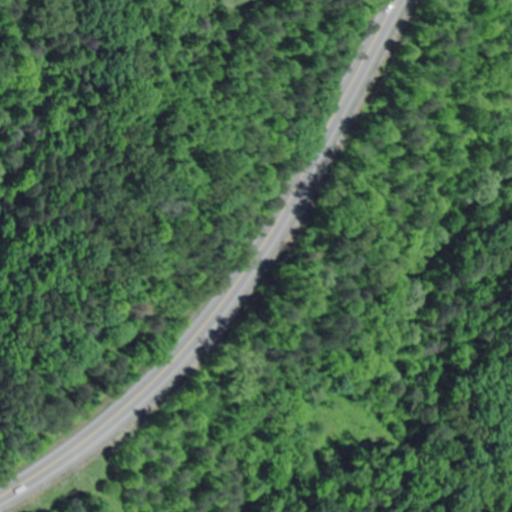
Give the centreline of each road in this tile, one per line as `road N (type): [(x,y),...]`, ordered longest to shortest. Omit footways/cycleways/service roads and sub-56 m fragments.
road 1 (primary): [(395,0),(282,216),(205,327),(132,404),(0,496)]
road 2 (residential): [(313,31),(293,42),(214,40),(120,27),(70,0)]
